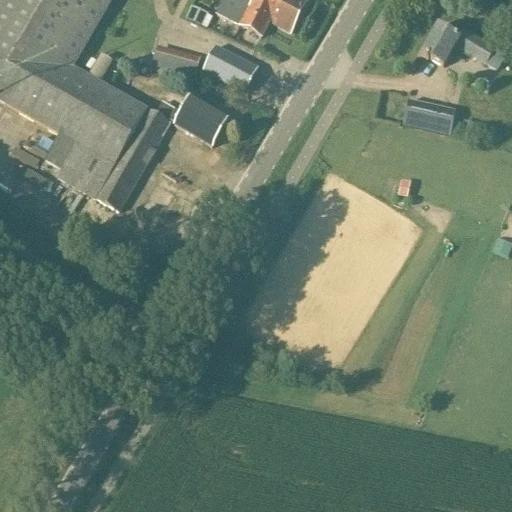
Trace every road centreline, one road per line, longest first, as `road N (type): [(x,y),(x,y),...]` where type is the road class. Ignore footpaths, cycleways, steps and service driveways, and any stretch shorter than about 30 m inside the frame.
road 1 (secondary): [(146,356),(362,0)]
road 2 (unclassified): [(146,356),(0,234)]
road 3 (secondary): [(55,511),(146,356)]
